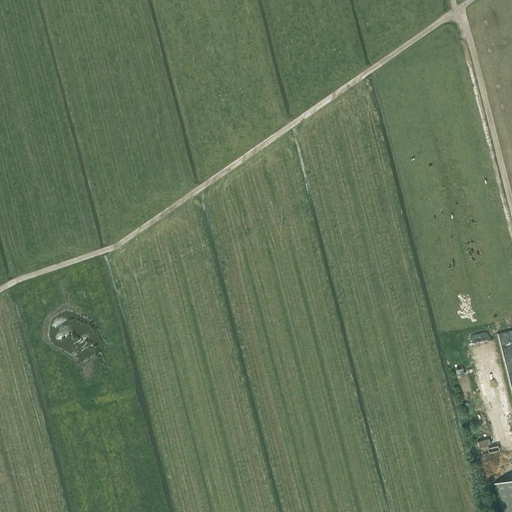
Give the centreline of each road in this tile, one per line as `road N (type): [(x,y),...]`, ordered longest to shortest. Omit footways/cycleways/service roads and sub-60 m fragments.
road 1 (track): [(0,290),(110,249),(471,0)]
road 2 (track): [(511,217),(454,0)]
